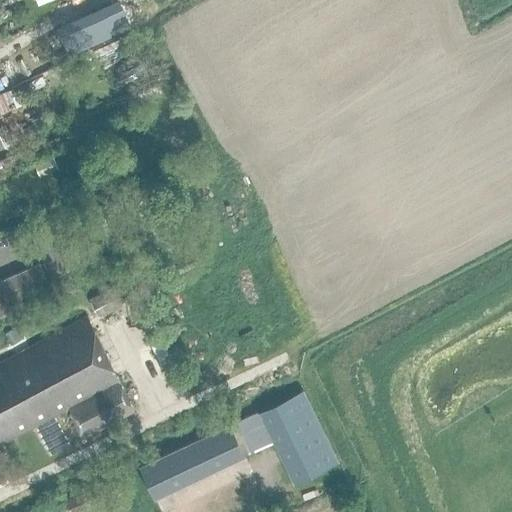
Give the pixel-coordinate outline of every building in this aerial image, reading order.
[(58,31),(66,50),(128,22),(119,2),(58,31)] [(14,90),(0,96),(0,114),(21,105),(14,90)] [(51,156),(34,163),(39,176),(57,169),(51,156)] [(83,220),(91,239),(109,231),(102,213),(83,220)] [(57,220),(30,231),(49,278),(77,267),(57,220)] [(0,315),(52,293),(40,264),(0,280),(0,315)] [(122,306),(113,287),(88,300),(96,318),(122,306)] [(0,443),(66,410),(117,384),(87,319),(0,363),(0,443)] [(131,414),(117,384),(66,410),(81,440),(131,414)] [(338,462),(302,390),(258,412),(293,484),(338,462)] [(237,441),(229,425),(139,468),(154,500),(244,458),(242,453),(249,450),(244,438),(237,441)]
